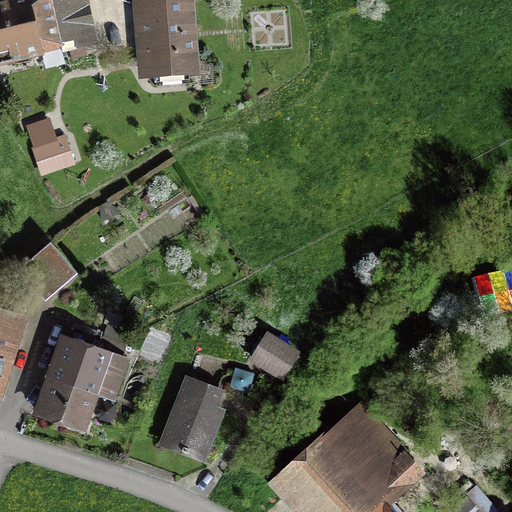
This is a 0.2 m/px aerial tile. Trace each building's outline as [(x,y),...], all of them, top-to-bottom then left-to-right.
[(18,0),(0,4),(0,60),(89,39),(82,7),(78,7),(76,0),(18,0)] [(186,2),(142,5),(147,75),(192,72),(186,2)] [(68,161),(61,138),(31,149),(39,171),(68,161)] [(42,254),(21,271),(44,297),(64,280),(42,254)] [(7,374),(0,371),(0,367),(19,306),(0,300),(0,395),(7,374)] [(101,339),(71,329),(41,415),(79,428),(97,378),(117,385),(125,364),(96,353),(101,339)] [(252,360),(275,374),(289,351),(266,337),(252,360)] [(185,380),(160,445),(202,461),(220,415),(208,410),(215,391),(185,380)] [(359,405),(282,475),(316,511),(384,511),(382,509),(421,473),(359,405)] [(477,511),(464,497),(451,509),(454,511),(477,511)]
